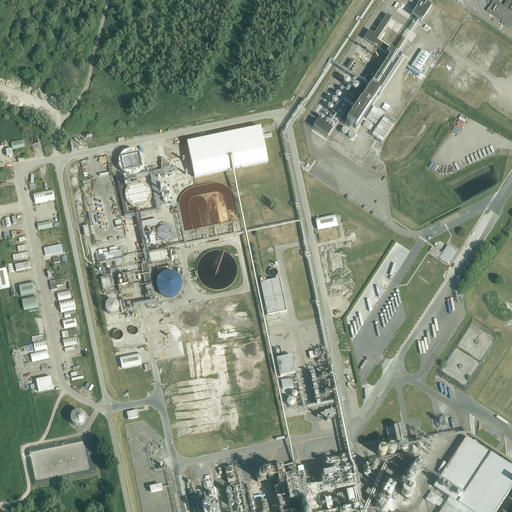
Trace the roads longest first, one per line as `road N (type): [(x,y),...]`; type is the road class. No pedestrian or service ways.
road 1 (unclassified): [(394,362),(507,190)]
road 2 (unclassified): [(427,232),(408,232),(380,214),(377,168),(300,116)]
road 3 (track): [(0,502),(26,494),(25,442),(86,430)]
road 4 (track): [(59,118),(85,90),(107,0)]
